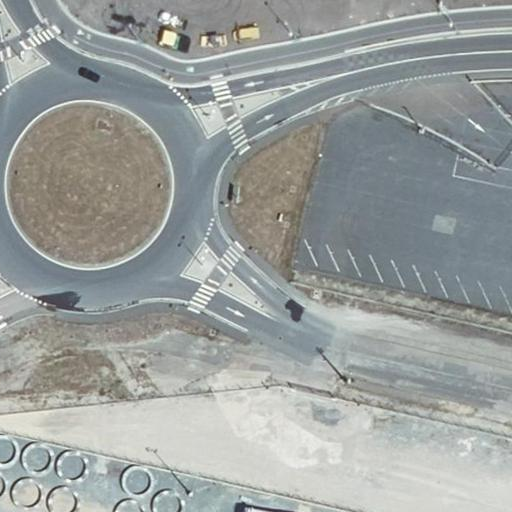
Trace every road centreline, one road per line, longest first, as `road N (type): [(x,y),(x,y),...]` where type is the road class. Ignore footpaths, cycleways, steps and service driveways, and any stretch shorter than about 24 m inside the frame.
road 1 (secondary): [(184,134),(395,67),(511,53)]
road 2 (unclassified): [(511,392),(315,332)]
road 3 (secondary): [(0,246),(18,268),(59,291),(109,294),(154,275)]
road 4 (unclassified): [(154,275),(315,332)]
road 5 (secondary): [(184,134),(134,88),(66,82),(34,95)]
road 6 (unclassified): [(315,332),(190,229)]
